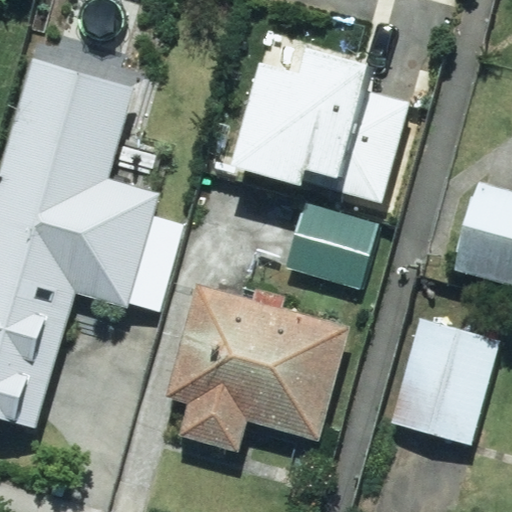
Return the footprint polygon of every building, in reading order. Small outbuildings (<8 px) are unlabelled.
[(395,68),(289,38),(251,174),(334,196),(343,164),(366,171),(395,68)] [(0,409),(51,424),(91,290),(141,305),(175,190),(124,175),(152,83),(53,53),(0,230),(0,409)] [(0,114),(12,76),(0,72),(0,114)] [(511,190),(497,186),(474,265),(511,275),(511,190)] [(253,445),(262,415),(334,438),(366,322),(299,303),(302,293),(273,285),(270,295),(217,280),(183,390),(204,397),(195,431),(253,445)] [(416,415),(491,435),(511,354),(511,342),(440,324),(416,415)]
